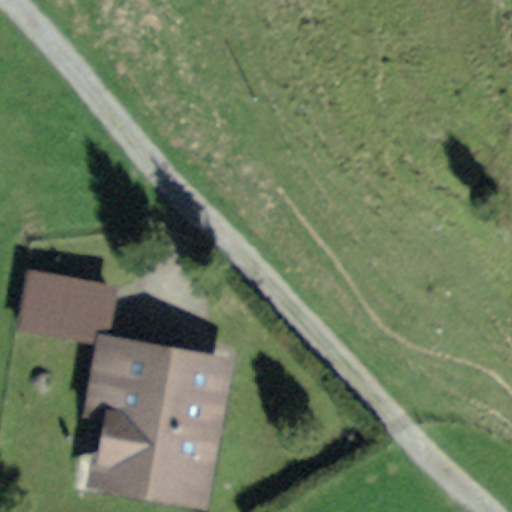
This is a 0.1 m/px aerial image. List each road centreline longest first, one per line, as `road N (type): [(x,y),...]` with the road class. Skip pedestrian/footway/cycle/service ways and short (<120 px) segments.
road 1 (track): [(12,0),(183,196),(491,511)]
road 2 (track): [(159,335),(183,196)]
